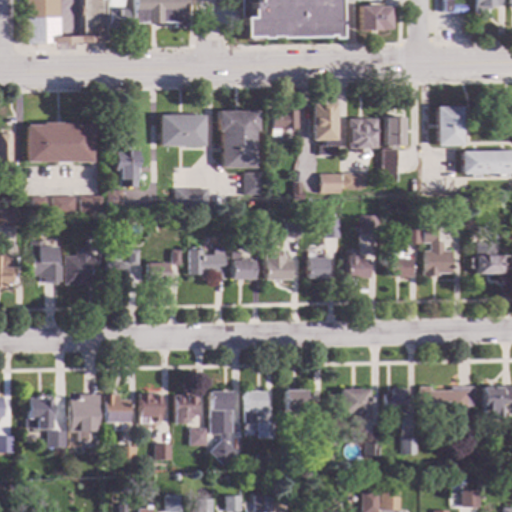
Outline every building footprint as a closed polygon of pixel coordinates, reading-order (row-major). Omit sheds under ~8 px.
[(54,0),(54,45),(21,46),(20,0),(54,0)] [(100,0),(100,44),(78,43),(78,0),(100,0)] [(118,0),(118,9),(102,9),(102,0),(118,0)] [(181,0),(181,30),(169,30),(169,24),(129,25),(128,0),(181,0)] [(236,0),(237,39),(323,38),(324,40),(333,40),(332,0),(236,0)] [(447,0),(448,14),(438,15),(438,0),(447,0)] [(494,0),(494,10),(486,10),(486,12),(482,12),(482,15),(469,16),(469,0),(494,0)] [(462,14),(449,14),(449,6),(462,6),(462,14)] [(386,31),(375,31),(375,33),(355,32),(355,8),(386,9),(386,31)] [(122,32),(102,32),(102,11),(123,11),(122,32)] [(332,105),(332,139),(334,139),(333,155),(314,155),(314,145),(320,145),(321,140),(307,140),(308,105),(332,105)] [(458,147),(433,147),(433,109),(458,109),(458,147)] [(294,131),(278,131),(278,139),(268,139),(268,111),(294,111),(294,131)] [(254,132),(250,131),(250,168),(218,168),(218,131),(214,131),(214,112),(254,112),(254,132)] [(200,146),(155,146),(155,116),(200,116),(200,146)] [(402,119),(401,146),(381,145),(381,118),(402,119)] [(374,149),(344,149),(344,119),(374,119),(374,149)] [(72,126),(87,126),(87,162),(21,161),(22,125),(39,125),(39,123),(72,124),(72,126)] [(392,182),(378,182),(378,150),(392,150),(392,182)] [(134,188),(114,188),(114,171),(108,171),(108,151),(134,151),(134,188)] [(511,174),(504,174),(504,177),(496,177),(496,174),(477,174),(477,178),(469,178),(469,175),(458,175),(458,152),(511,152),(511,174)] [(257,173),(256,195),(238,195),(239,172),(257,173)] [(336,194),(314,194),(314,174),(336,174),(336,194)] [(360,189),(338,189),(339,174),(360,174),(360,189)] [(298,192),(302,192),(302,200),(289,201),(288,183),(298,183),(298,192)] [(203,208),(169,207),(169,188),(204,189),(203,208)] [(13,191),(12,201),(5,200),(5,191),(13,191)] [(117,208),(102,208),(102,191),(117,191),(117,208)] [(98,212),(75,212),(75,196),(98,196),(98,212)] [(42,214),(26,214),(26,197),(43,197),(42,214)] [(70,215),(48,214),(49,197),(70,197),(70,215)] [(15,227),(0,227),(0,210),(15,210),(15,227)] [(375,216),(375,235),(356,234),(357,216),(375,216)] [(336,219),(334,239),(319,238),(320,218),(336,219)] [(434,228),(435,244),(442,244),(442,252),(448,252),(448,274),(437,275),(437,277),(421,277),(421,274),(421,252),(428,252),(427,244),(421,244),(420,228),(434,228)] [(296,244),(281,244),(281,229),(296,229),(296,244)] [(418,245),(403,245),(403,230),(418,230),(418,245)] [(258,252),(248,252),(249,237),(259,237),(258,252)] [(42,247),(57,247),(56,282),(39,282),(39,278),(34,278),(34,275),(27,275),(28,241),(42,241),(42,247)] [(490,256),(507,256),(507,269),(500,269),(500,274),(474,274),(474,268),(469,268),(469,259),(473,259),(473,244),(490,244),(490,256)] [(86,256),(96,256),(95,283),(75,283),(75,286),(60,285),(61,257),(72,258),(72,247),(86,247),(86,256)] [(222,247),(221,281),(211,280),(212,273),(198,272),(198,276),(185,276),(186,250),(199,250),(199,257),(210,257),(210,247),(222,247)] [(178,249),(177,265),(167,265),(168,249),(178,249)] [(134,265),(125,266),(125,251),(134,250),(134,265)] [(236,260),(249,260),(249,280),(226,280),(227,252),(237,252),(236,260)] [(7,273),(14,273),(14,286),(0,286),(0,255),(7,256),(7,273)] [(352,256),(352,259),(365,260),(364,278),(342,278),(343,255),(352,256)] [(324,279),(304,280),(303,258),(324,258),(324,279)] [(408,259),(407,278),(385,277),(386,259),(408,259)] [(286,281),(260,281),(260,260),(286,260),(286,281)] [(165,263),(165,269),(170,270),(169,284),(143,283),(143,262),(165,263)] [(123,264),(123,283),(100,282),(101,263),(123,264)] [(492,388),(511,388),(511,406),(501,406),(501,419),(479,419),(479,408),(480,408),(480,388),(486,388),(486,387),(492,387),(492,388)] [(472,407),(466,407),(466,415),(458,415),(458,422),(445,422),(445,415),(417,415),(417,388),(429,388),(429,391),(449,391),(449,388),(472,388),(472,407)] [(405,414),(380,414),(379,394),(389,394),(389,389),(405,389),(405,414)] [(366,422),(353,422),(353,417),(349,417),(349,414),(338,414),(338,407),(324,407),(324,394),(339,394),(339,390),(366,390),(366,422)] [(304,411),(291,411),(291,418),(282,418),(282,391),(304,391),(304,411)] [(229,433),(225,434),(225,439),(222,443),(232,452),(219,466),(205,453),(217,441),(217,433),(207,433),(206,392),(228,392),(229,433)] [(263,393),(262,413),(253,413),(252,424),(241,424),(242,392),(263,393)] [(116,401),(125,400),(126,423),(118,423),(118,431),(108,432),(107,423),(101,423),(99,395),(116,394),(116,401)] [(97,431),(88,431),(88,442),(73,442),(73,433),(66,433),(65,399),(77,399),(77,395),(97,395),(97,431)] [(159,423),(145,423),(145,418),(135,418),(135,395),(159,395),(159,423)] [(193,416),(186,416),(186,423),(171,424),(171,397),(192,397),(193,416)] [(47,428),(21,428),(21,419),(25,419),(25,398),(47,398),(47,428)] [(320,421),(319,437),(304,437),(305,421),(320,421)] [(272,438),(256,438),(256,423),(272,422),(272,438)] [(10,442),(0,442),(0,427),(9,427),(10,442)] [(202,447),(186,447),(186,429),(203,429),(202,447)] [(63,448),(44,448),(43,431),(63,431),(63,448)] [(9,437),(0,437),(0,454),(8,454),(9,437)] [(377,457),(361,457),(361,438),(377,438),(377,457)] [(414,454),(398,454),(398,438),(414,438),(414,454)] [(168,461),(152,461),(151,445),(168,445),(168,461)] [(133,450),(133,465),(118,464),(118,450),(133,450)] [(432,480),(424,487),(419,482),(427,475),(432,480)] [(475,508),(457,508),(457,492),(475,491),(475,508)] [(395,511),(377,510),(377,493),(396,493),(395,511)] [(238,511),(221,511),(221,497),(238,496),(238,511)] [(266,497),(265,511),(249,511),(250,497),(266,497)] [(283,511),(267,511),(267,497),(283,497),(283,511)] [(336,511),(318,511),(318,497),(336,498),(336,511)] [(374,511),(358,511),(358,497),(374,497),(374,511)] [(209,511),(195,511),(195,499),(209,499),(209,511)] [(124,511),(115,511),(115,504),(124,503),(124,511)] [(180,504),(179,511),(163,511),(164,503),(180,504)]
